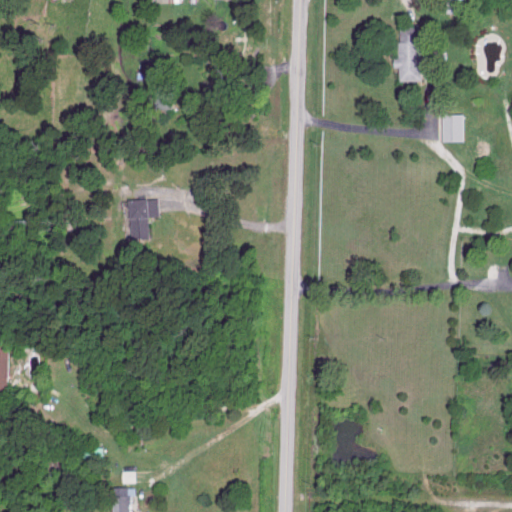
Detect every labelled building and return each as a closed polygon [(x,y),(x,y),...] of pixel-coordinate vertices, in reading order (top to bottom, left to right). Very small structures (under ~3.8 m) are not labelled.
[(460,12),(460,0),(444,0),(444,11),(460,12)] [(396,24),(397,57),(391,57),(391,66),(397,66),(397,80),(420,79),(418,23),(396,24)] [(213,83),(210,83),(210,99),(228,99),(228,85),(237,85),(236,63),(213,63),(213,83)] [(440,140),(462,139),(461,112),(439,113),(440,140)] [(157,197),(126,198),(127,237),(147,237),(146,215),(158,215),(157,197)] [(0,393),(13,393),(12,343),(0,342),(0,393)] [(114,486),(115,511),(134,511),(134,485),(114,486)]
